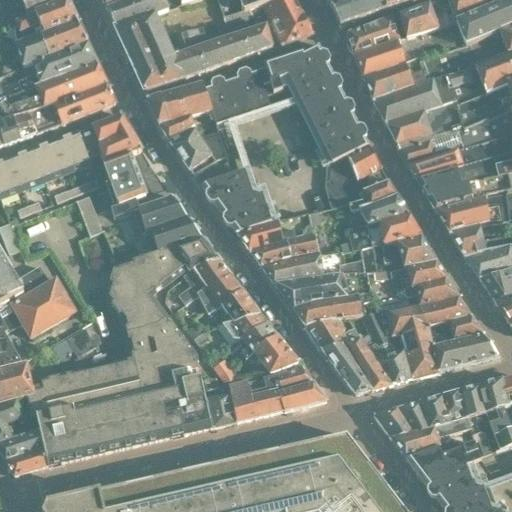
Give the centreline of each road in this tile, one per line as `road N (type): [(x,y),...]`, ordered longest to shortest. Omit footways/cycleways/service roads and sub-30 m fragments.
road 1 (residential): [(310,0),(384,149),(511,350)]
road 2 (residential): [(7,500),(353,416)]
road 3 (residential): [(353,416),(186,191)]
road 4 (residential): [(186,191),(85,0)]
road 5 (residential): [(353,416),(511,370)]
road 6 (residential): [(186,191),(294,136)]
road 7 (residential): [(426,511),(353,416)]
